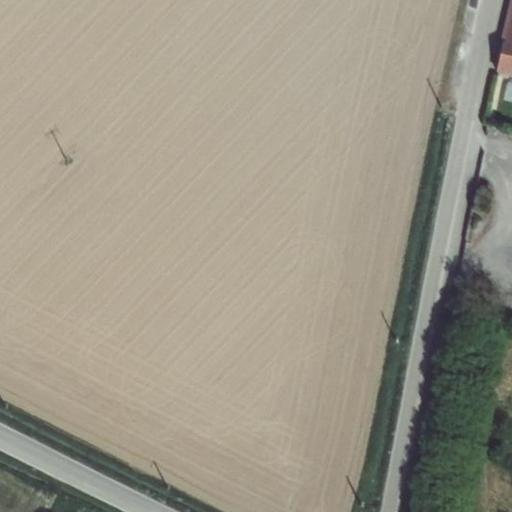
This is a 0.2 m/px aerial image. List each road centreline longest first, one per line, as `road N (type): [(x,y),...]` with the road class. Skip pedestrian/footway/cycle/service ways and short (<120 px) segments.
road 1 (residential): [(490,0),(387,511)]
road 2 (tertiary): [(155,511),(0,436)]
